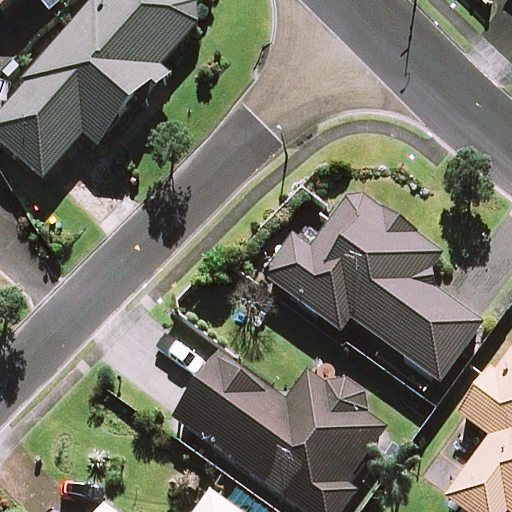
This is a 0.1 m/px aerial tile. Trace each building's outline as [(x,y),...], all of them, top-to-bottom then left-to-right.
[(206,24),(178,0),(117,0),(101,20),(94,14),(0,124),(0,151),(45,190),(85,143),(103,158),(166,83),(160,78),(206,24)] [(22,0),(0,0),(0,18),(0,19),(22,0)] [(443,265),(352,200),(318,249),(303,238),(267,289),(342,343),(352,329),(440,392),(481,334),(423,293),(443,265)] [(511,511),(511,357),(462,425),(492,447),(448,508),(453,511),(511,511)] [(287,414),(220,366),(175,429),(290,511),(355,511),(362,503),(348,493),(387,438),(362,420),(370,409),(317,372),(287,414)] [(224,511),(212,503),(205,511),(224,511)]
